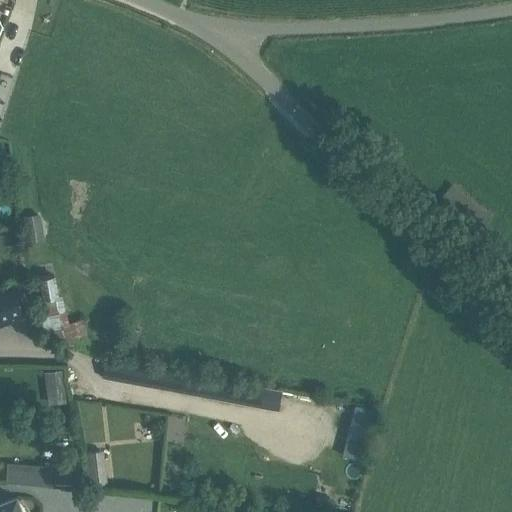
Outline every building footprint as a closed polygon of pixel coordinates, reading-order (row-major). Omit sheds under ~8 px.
[(6,153),(0,153),(0,174),(10,172),(6,153)] [(46,240),(42,214),(24,217),(29,243),(46,240)] [(61,325),(60,320),(64,319),(55,275),(31,280),(46,344),(60,345),(65,344),(82,346),(88,344),(81,320),(75,322),(61,325)] [(0,291),(0,326),(23,318),(11,287),(0,291)] [(108,359),(104,378),(124,381),(124,382),(128,383),(220,400),(278,411),(282,391),(210,377),(140,365),(108,359)] [(45,466),(8,463),(6,483),(44,486),(45,466)] [(71,465),(56,464),(55,484),(71,485),(71,465)] [(0,511),(22,511),(17,497),(0,503),(0,511)]
